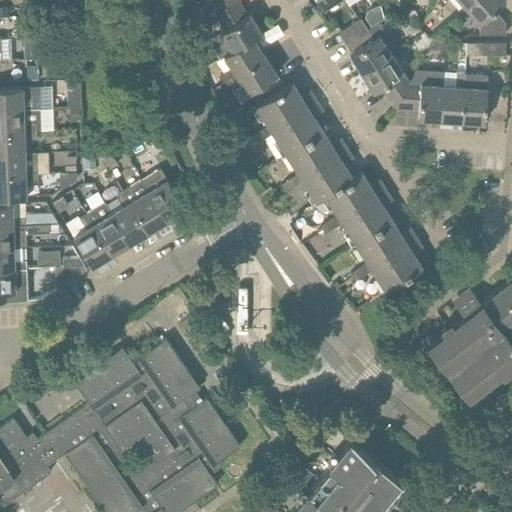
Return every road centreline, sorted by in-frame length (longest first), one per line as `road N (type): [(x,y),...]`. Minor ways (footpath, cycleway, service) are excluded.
road 1 (tertiary): [(475,465),(341,354),(247,222)]
road 2 (residential): [(0,343),(53,335),(247,222)]
road 3 (tertiary): [(247,222),(204,142),(154,0)]
road 4 (residential): [(367,138),(466,279),(511,248)]
road 5 (residential): [(367,138),(275,0)]
road 6 (residential): [(367,138),(511,148)]
